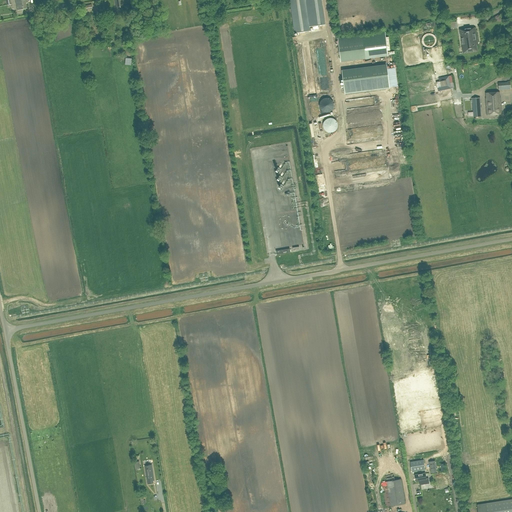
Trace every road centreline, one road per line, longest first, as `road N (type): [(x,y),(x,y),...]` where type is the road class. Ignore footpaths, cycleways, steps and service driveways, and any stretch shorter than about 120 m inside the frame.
road 1 (unclassified): [(5,330),(511,238)]
road 2 (unclassified): [(38,511),(5,330)]
